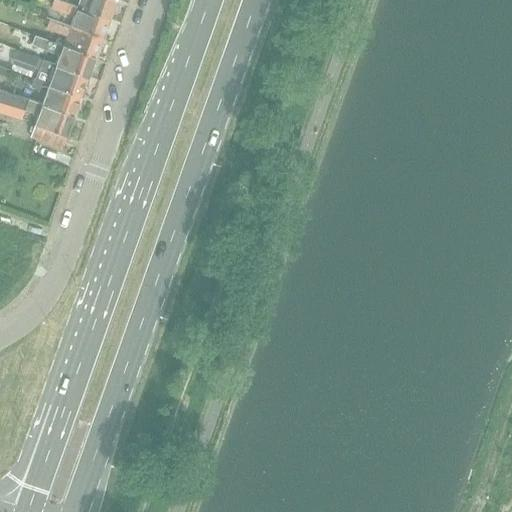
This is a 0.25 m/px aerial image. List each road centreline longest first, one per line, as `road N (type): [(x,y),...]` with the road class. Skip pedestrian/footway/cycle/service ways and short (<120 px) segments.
road 1 (primary): [(205,0),(23,511)]
road 2 (primary): [(73,511),(254,0)]
road 3 (residential): [(0,335),(34,310),(57,277),(151,0)]
